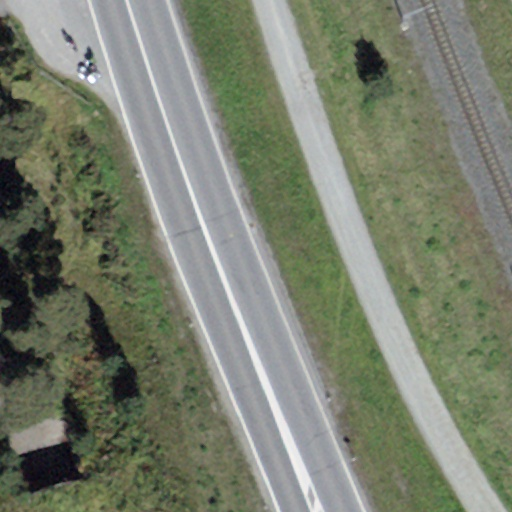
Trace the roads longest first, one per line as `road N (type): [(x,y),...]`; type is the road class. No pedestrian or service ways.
road 1 (track): [(274,0),(389,328),(439,434),(489,511)]
road 2 (primary): [(130,0),(211,245),(319,511)]
